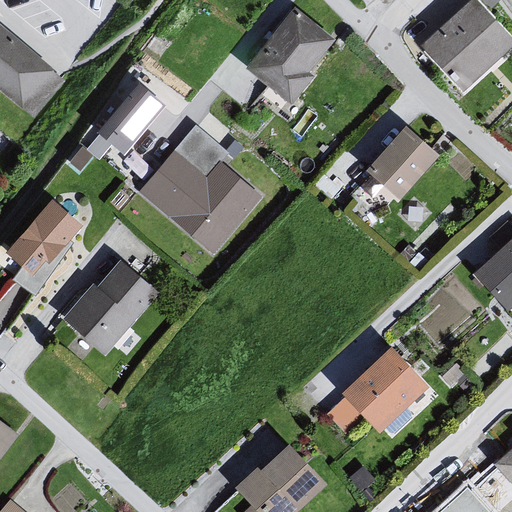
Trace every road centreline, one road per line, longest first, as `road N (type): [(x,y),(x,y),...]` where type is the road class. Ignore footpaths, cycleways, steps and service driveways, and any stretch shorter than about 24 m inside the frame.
road 1 (residential): [(511,167),(367,33),(407,0)]
road 2 (residential): [(0,375),(143,511)]
road 3 (residential): [(386,511),(511,384)]
